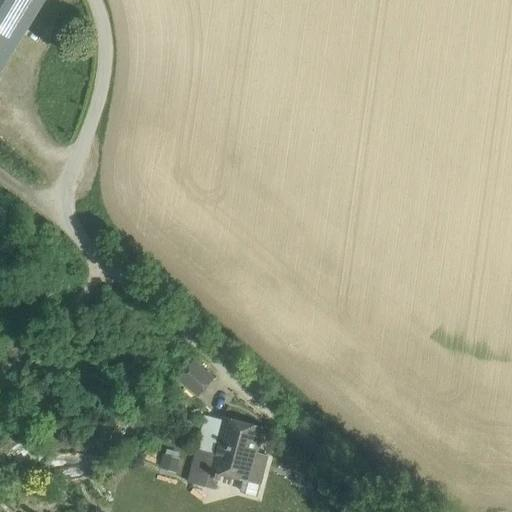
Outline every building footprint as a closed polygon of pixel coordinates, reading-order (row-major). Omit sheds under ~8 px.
[(71,7),(72,0),(16,0),(18,8),(25,17),(34,23),(45,25),(56,23),(65,17),(71,7)] [(0,4),(0,88),(41,115),(51,97),(78,54),(0,4)] [(213,378),(194,361),(180,377),(187,384),(200,394),(213,378)] [(264,427),(224,416),(223,420),(208,415),(199,449),(214,453),(208,477),(192,473),(190,482),(214,489),(216,480),(220,481),(222,474),(243,480),(249,482),(253,467),(263,473),(267,455),(257,452),(264,427)] [(199,449),(198,449),(192,473),(208,477),(214,453),(199,449)] [(249,482),(243,480),(240,491),(258,496),(263,473),(253,467),(249,482)]
